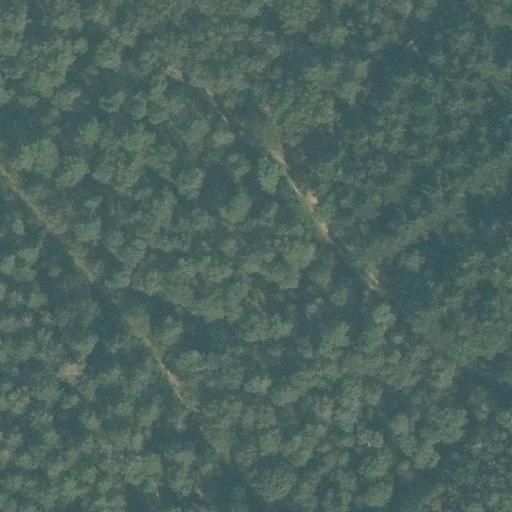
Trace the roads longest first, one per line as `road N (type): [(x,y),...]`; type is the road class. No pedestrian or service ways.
road 1 (track): [(0,183),(278,511)]
road 2 (track): [(511,402),(434,371),(270,187)]
road 3 (track): [(270,187),(450,0)]
road 4 (track): [(97,0),(270,187)]
